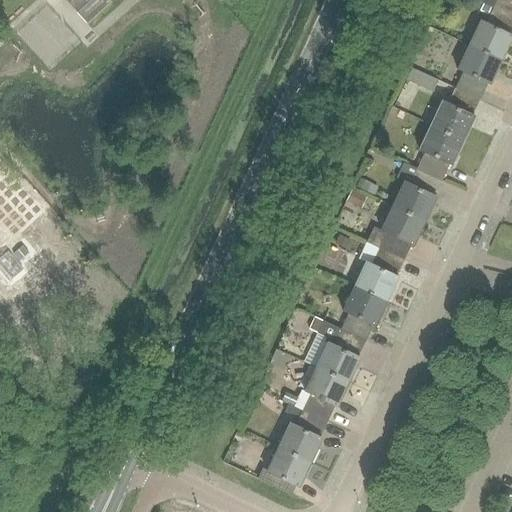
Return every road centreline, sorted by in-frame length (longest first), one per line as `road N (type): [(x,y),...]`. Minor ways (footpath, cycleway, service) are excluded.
road 1 (unclassified): [(159,475),(381,0)]
road 2 (secondary): [(126,460),(336,0)]
road 3 (residential): [(338,511),(450,274)]
road 4 (residential): [(450,274),(511,144)]
